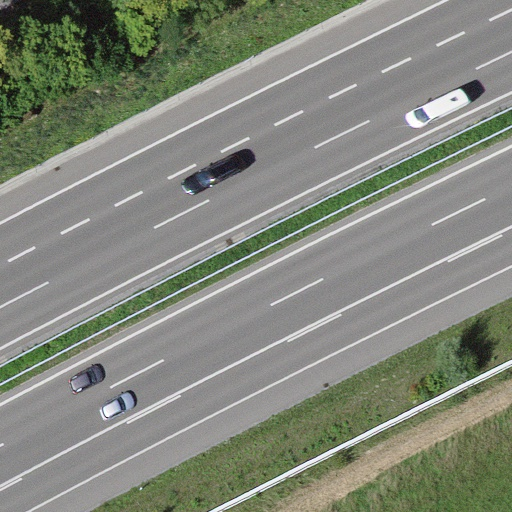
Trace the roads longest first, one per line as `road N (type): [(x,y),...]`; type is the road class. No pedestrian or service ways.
road 1 (motorway): [(0,469),(511,211)]
road 2 (motorway): [(511,32),(0,290)]
